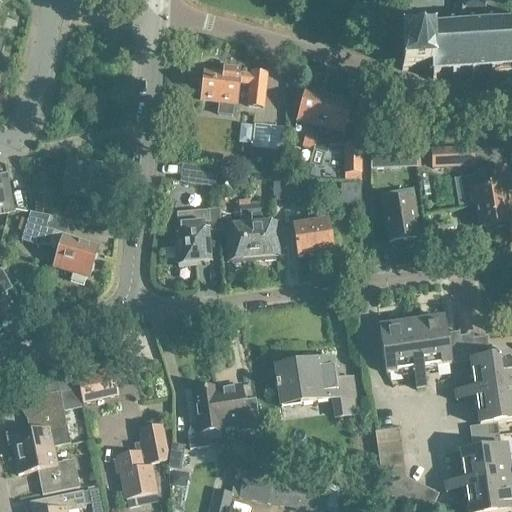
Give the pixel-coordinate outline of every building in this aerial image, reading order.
[(466,0),(455,0),(454,26),(451,26),(451,21),(447,21),(447,26),(433,27),(432,22),(428,22),(429,27),(426,27),(426,35),(400,36),(401,71),(426,70),(426,78),(430,78),(430,83),(434,83),(434,77),(449,76),(449,82),(453,82),(453,75),(468,74),(468,81),(472,80),(472,74),(487,73),(488,80),(491,80),(491,73),(511,71),(511,21),(490,23),(490,19),(486,19),(486,24),(471,25),(471,20),(467,20),(467,25),(464,25),(466,0)] [(0,76),(10,43),(0,39),(0,8),(0,7),(0,6),(0,76)] [(199,85),(197,98),(201,98),(201,102),(219,104),(218,120),(233,121),(238,83),(249,85),(247,107),(259,108),(263,73),(247,71),(246,75),(238,75),(239,71),(223,70),(223,76),(204,74),(203,85),(199,85)] [(319,127),(328,95),(304,88),(296,121),(319,127)] [(319,127),(316,140),(313,153),(312,155),(327,159),(329,150),(339,150),(352,101),(328,95),(319,127)] [(313,153),(316,140),(304,137),(301,151),(313,153)] [(236,159),(247,161),(250,141),(239,140),(236,159)] [(359,146),(343,146),(343,182),(360,183),(359,155),(359,146)] [(473,154),(473,148),(432,150),(431,150),(431,155),(431,171),(474,170),(473,154)] [(251,152),(249,175),(285,179),(285,156),(251,152)] [(415,154),(371,156),(371,170),(415,168),(415,154)] [(65,165),(62,195),(99,199),(102,169),(65,165)] [(182,169),(180,185),(180,187),(215,191),(217,173),(182,169)] [(504,169),(470,174),(474,197),(471,197),(473,207),(477,207),(480,228),(494,226),(497,228),(503,227),(505,224),(509,224),(503,192),(508,191),(504,169)] [(285,206),(285,180),(274,180),(274,206),(285,206)] [(285,180),(285,206),(303,206),(302,180),(285,180)] [(0,208),(1,208),(3,216),(13,214),(8,185),(0,187),(0,208)] [(360,186),(340,186),(340,205),(360,205),(360,186)] [(51,189),(39,188),(37,211),(49,212),(51,189)] [(413,201),(383,206),(389,244),(393,243),(394,245),(403,241),(416,239),(413,222),(417,221),(413,201)] [(260,206),(249,207),(254,263),(275,262),(275,258),(278,258),(275,225),(261,226),(260,206)] [(254,263),(249,207),(238,208),(240,227),(226,229),(229,262),(231,261),(231,265),(254,263)] [(207,223),(175,227),(178,269),(191,268),(191,265),(208,263),(206,233),(219,232),(218,211),(207,211),(207,223)] [(30,214),(27,222),(24,234),(21,242),(40,248),(41,245),(46,246),(46,247),(60,251),(54,267),(73,273),(70,283),(83,287),(86,277),(87,278),(92,264),(95,263),(97,258),(94,255),(95,251),(76,244),(77,241),(64,237),(69,223),(43,218),(43,217),(30,214)] [(321,224),(293,229),(297,259),(332,253),(327,218),(320,219),(321,224)] [(298,276),(337,272),(336,258),(296,262),(298,276)] [(0,331),(15,323),(0,296),(0,295),(11,290),(0,271),(0,331)] [(443,320),(416,324),(423,370),(470,363),(489,360),(486,338),(473,340),(472,336),(459,338),(459,333),(445,335),(443,320)] [(423,370),(416,324),(379,329),(386,375),(412,371),(415,392),(426,391),(423,370)] [(511,356),(489,360),(470,363),(474,389),(511,384),(511,356)] [(305,369),(276,373),(281,408),(333,400),(336,419),(357,416),(351,380),(336,382),(333,360),(304,365),(305,369)] [(77,379),(83,407),(121,398),(114,370),(77,379)] [(13,457),(53,449),(53,447),(62,444),(60,431),(67,430),(59,392),(76,388),(75,380),(40,387),(46,396),(20,412),(26,422),(27,426),(5,431),(7,442),(10,442),(13,457)] [(511,384),(474,389),(453,393),(454,403),(475,401),(479,428),(502,424),(511,422),(511,384)] [(241,387),(217,390),(223,430),(237,427),(238,433),(260,430),(256,404),(244,406),(241,387)] [(223,430),(217,390),(217,389),(193,393),(198,426),(192,427),(189,435),(191,450),(211,447),(209,433),(223,431),(223,430)] [(502,424),(479,428),(469,429),(472,453),(460,455),(463,479),(509,472),(502,424)] [(126,504),(156,498),(150,466),(165,463),(166,453),(161,428),(140,432),(143,447),(135,449),(136,455),(113,460),(116,474),(120,474),(126,504)] [(376,446),(400,442),(398,430),(375,434),(374,434),(376,446)] [(378,458),(402,454),(400,442),(376,446),(378,458)] [(174,445),(170,470),(182,472),(186,447),(174,445)] [(53,449),(13,457),(17,477),(40,472),(45,496),(79,489),(73,461),(56,464),(53,449)] [(217,453),(189,452),(188,464),(216,465),(217,453)] [(403,466),(402,454),(378,458),(379,470),(403,466)] [(383,494),(387,494),(405,479),(403,466),(379,470),(383,494)] [(511,511),(511,494),(509,472),(463,479),(463,482),(443,485),(444,496),(465,492),(467,511),(511,511)] [(175,474),(173,486),(185,488),(187,476),(175,474)] [(243,477),(239,497),(239,499),(253,502),(258,480),(245,477),(243,477)] [(416,485),(405,479),(387,494),(406,506),(416,485)] [(258,480),(253,502),(268,505),(272,482),(258,480)] [(272,482),(268,505),(282,507),(286,485),(272,482)] [(286,485),(282,507),(296,510),(300,488),(286,485)] [(415,511),(416,511),(427,490),(422,488),(416,485),(406,506),(415,511)] [(309,511),(314,490),(300,488),(296,510),(308,511),(309,511)] [(324,511),(329,493),(314,490),(309,511),(324,511)] [(427,490),(416,511),(429,511),(438,496),(427,490)] [(71,511),(85,509),(82,493),(45,500),(47,511),(71,511)]
